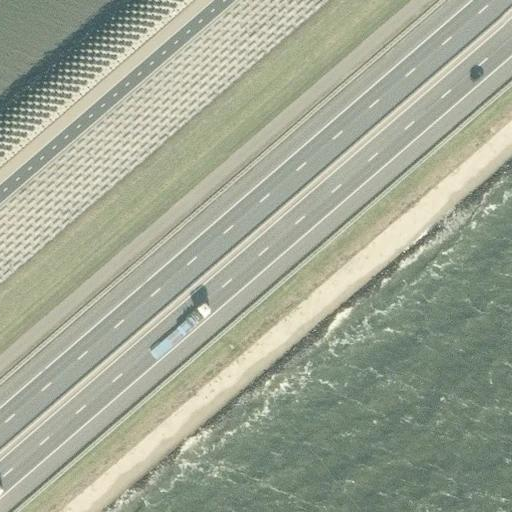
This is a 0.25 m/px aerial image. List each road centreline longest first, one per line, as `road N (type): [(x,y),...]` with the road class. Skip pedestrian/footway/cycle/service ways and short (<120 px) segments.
road 1 (motorway): [(0,484),(511,42)]
road 2 (motorway): [(497,0),(0,429)]
